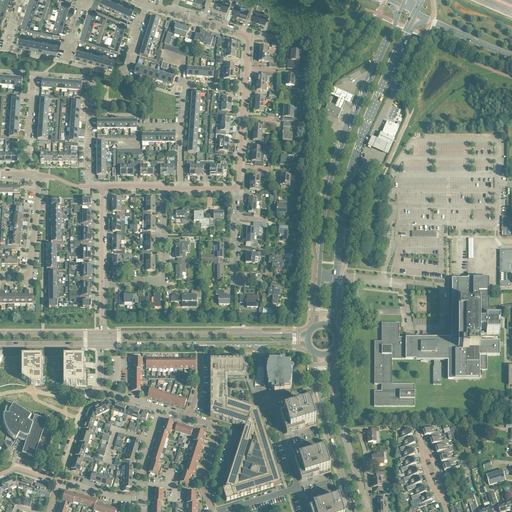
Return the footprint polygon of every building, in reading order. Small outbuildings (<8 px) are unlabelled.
[(67,12),(69,6),(68,5),(66,5),(66,2),(60,0),(59,3),(61,4),(59,10),(67,12)] [(111,9),(114,1),(111,0),(107,0),(105,7),(111,9)] [(219,12),(221,4),(217,3),(217,0),(214,0),(212,9),(219,12)] [(35,9),(37,3),(29,1),(27,7),(35,9)] [(117,12),(121,4),(114,1),(111,9),(117,12)] [(225,14),(226,9),(228,3),(226,2),(225,5),(221,4),(219,12),(225,14)] [(123,15),(127,7),(121,4),(117,12),(123,15)] [(238,18),(240,10),(236,9),(237,7),(233,6),(230,15),(238,18)] [(33,16),(35,9),(27,7),(25,13),(33,16)] [(133,10),(133,9),(127,7),(123,15),(129,18),(130,17),(129,17),(132,10),(133,10)] [(244,20),(246,15),(247,11),(244,9),(243,11),(240,10),(238,18),(244,20)] [(65,19),(67,12),(59,10),(57,16),(65,19)] [(95,14),(89,12),(88,12),(85,18),(94,21),(96,14),(95,14)] [(257,24),(259,16),(255,15),(256,13),(252,12),(249,21),(257,24)] [(31,22),(33,16),(25,13),(23,19),(31,22)] [(263,26),(265,21),(267,16),(260,13),(259,16),(257,24),(263,26)] [(63,25),(65,19),(57,16),(55,22),(63,25)] [(152,17),(150,23),(158,26),(160,19),(159,19),(153,17),(152,17)] [(92,28),(94,21),(85,18),(83,25),(92,28)] [(29,29),(31,22),(23,19),(21,26),(22,26),(28,28),(29,29)] [(61,32),(63,25),(55,22),(53,29),(52,29),(51,31),(57,33),(58,30),(60,31),(61,32)] [(156,32),(158,26),(150,23),(148,30),(156,32)] [(90,34),(92,28),(83,25),(81,31),(90,34)] [(123,34),(125,28),(125,27),(124,27),(117,25),(114,32),(123,34)] [(180,37),(183,27),(176,25),(175,27),(170,26),(164,44),(165,44),(168,45),(169,46),(172,38),(174,36),(174,35),(180,37)] [(190,29),(183,27),(180,37),(186,38),(185,41),(187,43),(191,44),(191,43),(194,34),(194,33),(189,32),(190,29)] [(154,39),(156,32),(148,30),(146,36),(154,39)] [(88,40),(90,34),(81,31),(79,38),(80,38),(87,40),(88,40)] [(121,41),(123,34),(114,32),(112,38),(121,41)] [(204,46),(207,36),(204,35),(205,34),(200,32),(199,35),(194,34),(191,43),(193,44),(194,42),(197,43),(197,44),(204,46)] [(207,34),(207,36),(204,46),(210,48),(211,46),(214,47),(216,40),(213,39),(213,38),(211,37),(212,36),(207,34)] [(152,45),(154,39),(146,36),(144,42),(152,45)] [(24,47),(25,39),(19,37),(18,38),(19,38),(17,45),(17,46),(24,47)] [(119,47),(121,41),(112,38),(110,44),(109,44),(108,47),(114,49),(115,46),(118,47),(119,47)] [(30,49),(32,40),(25,39),(24,47),(30,49)] [(227,40),(221,39),(221,42),(225,43),(225,46),(226,46),(228,46),(227,50),(235,51),(236,43),(227,42),(227,40)] [(37,50),(38,41),(32,40),(30,49),(37,50)] [(43,51),(45,42),(38,41),(37,50),(43,51)] [(50,52),(51,43),(45,42),(43,51),(50,52)] [(150,51),(152,45),(144,42),(142,49),(150,51)] [(58,45),(51,43),(50,52),(57,54),(57,53),(58,46),(58,45)] [(81,59),(83,51),(76,49),(76,50),(74,56),(74,57),(81,59)] [(148,58),(150,51),(142,49),(140,55),(141,56),(147,58),(148,58)] [(87,61),(89,52),(83,51),(81,59),(87,61)] [(287,69),(294,70),(294,66),(293,66),(293,61),(300,61),(300,51),(292,51),(291,59),(288,59),(287,69)] [(93,63),(96,54),(89,52),(87,61),(93,63)] [(100,64),(102,56),(96,54),(93,63),(100,64)] [(267,59),(267,55),(259,54),(259,62),(268,63),(269,59),(267,59)] [(106,66),(109,58),(102,56),(100,64),(106,66)] [(115,59),(109,58),(106,66),(113,68),(113,67),(115,60),(115,59)] [(234,65),(226,64),(225,64),(224,68),(226,68),(226,72),(234,73),(234,65)] [(141,76),(143,68),(137,65),(137,66),(135,73),(134,73),(134,74),(141,76)] [(147,78),(150,70),(143,68),(141,76),(147,78)] [(153,80),(156,71),(150,70),(147,78),(153,80)] [(160,82),(162,73),(156,71),(153,80),(160,82)] [(302,73),(290,72),(290,76),(287,76),(286,85),(294,86),(295,76),(302,77),(302,73)] [(166,84),(169,75),(162,73),(160,82),(166,84)] [(271,77),(271,73),(262,73),(261,76),(258,76),(257,83),(267,84),(267,77),(271,77)] [(175,78),(175,77),(169,75),(166,84),(173,86),(173,85),(175,78)] [(266,92),(267,84),(257,83),(257,91),(266,92)] [(353,99),(334,90),(330,97),(338,101),(335,109),(341,112),(345,104),(350,106),(353,99)] [(226,95),(219,95),(218,101),(222,102),(222,105),(231,106),(232,99),(226,99),(226,95)] [(342,109),(328,103),(324,112),(338,118),(342,109)] [(231,112),(231,106),(222,105),(222,109),(218,108),(217,115),(225,115),(225,112),(231,112)] [(288,122),(295,122),(295,118),(293,118),(294,108),(286,108),(285,117),(288,118),(288,122)] [(225,119),(225,115),(217,115),(217,121),(221,122),(221,125),(230,126),(231,119),(225,119)] [(387,122),(382,134),(393,139),(399,127),(387,122)] [(266,127),(274,128),(274,124),(264,123),(264,126),(262,126),(262,127),(254,126),(254,133),(262,134),(262,129),(266,130),(266,127)] [(294,124),(287,123),(286,127),(287,127),(287,130),(284,130),(283,135),(282,141),(293,141),(294,124)] [(230,132),(230,126),(221,125),(220,129),(216,128),(216,135),(224,135),(224,132),(230,132)] [(261,141),(262,134),(254,133),(253,141),(259,141),(259,144),(267,145),(267,142),(261,141)] [(223,139),(224,135),(216,135),(216,141),(219,141),(219,145),(229,146),(229,139),(223,139)] [(395,140),(381,135),(378,141),(372,139),(368,148),(388,156),(395,140)] [(267,149),(267,145),(259,144),(259,148),(253,147),(252,155),(261,155),(261,151),(265,152),(265,149),(267,149)] [(228,152),(229,146),(219,145),(219,149),(215,148),(215,155),(222,155),(222,152),(228,152)] [(47,163),(47,154),(47,151),(41,151),(41,153),(38,152),(38,162),(40,162),(40,163),(41,163),(41,164),(44,164),(44,163),(47,163)] [(264,155),(261,155),(252,155),(252,161),(255,162),(255,167),(263,167),(264,155)] [(294,157),(282,156),(281,166),(286,166),(285,170),(293,171),(293,167),(290,166),(291,161),(294,161),(294,157)] [(127,176),(127,166),(124,166),(124,162),(121,162),(121,160),(117,160),(117,171),(121,171),(121,176),(127,176)] [(134,170),(137,170),(137,162),(131,162),(130,166),(127,166),(127,176),(134,176),(134,170)] [(147,176),(147,166),(144,166),(144,162),(137,162),(137,170),(141,170),(141,176),(147,176)] [(154,170),(157,170),(157,162),(151,162),(151,166),(147,166),(147,176),(154,176),(154,170)] [(167,176),(167,166),(164,166),(164,162),(159,162),(157,162),(157,170),(161,170),(161,176),(167,176)] [(174,171),(177,171),(177,162),(170,162),(170,166),(167,166),(167,176),(174,176),(174,171)] [(197,176),(197,166),(193,166),(193,162),(187,162),(187,171),(190,171),(190,176),(197,176)] [(203,170),(206,170),(206,162),(200,162),(200,166),(197,166),(197,176),(203,176),(203,170)] [(216,176),(217,166),(213,166),(213,162),(206,162),(206,170),(210,170),(210,176),(216,176)] [(227,162),(220,162),(220,166),(217,166),(216,176),(223,176),(223,171),(227,171),(227,162)] [(106,176),(106,169),(97,169),(97,176),(98,176),(98,180),(106,180),(106,176)] [(281,175),(280,185),(290,186),(290,176),(295,177),(295,173),(287,172),(287,176),(281,175)] [(260,184),(261,177),(260,177),(260,176),(271,177),(271,174),(257,173),(257,177),(251,177),(250,183),(260,184)] [(262,195),(260,195),(255,195),(255,198),(249,198),(249,205),(257,206),(257,202),(261,202),(262,195)] [(125,202),(125,201),(125,196),(119,196),(119,199),(113,199),(113,205),(121,205),(121,202),(125,202)] [(74,206),(74,209),(81,209),(81,206),(91,206),(91,203),(92,203),(92,200),(80,200),(80,206),(74,206)] [(277,213),(286,214),(287,202),(278,202),(277,213)] [(121,209),(121,205),(113,205),(113,212),(118,212),(118,215),(125,215),(125,209),(121,209)] [(155,212),(155,206),(147,205),(147,209),(143,209),(143,215),(149,215),(149,212),(155,212)] [(257,209),(257,206),(249,205),(248,213),(254,213),(254,217),(260,217),(260,210),(257,209)] [(81,212),(81,209),(74,209),(74,212),(80,212),(80,218),(92,218),(92,215),(91,215),(91,212),(81,212)] [(190,216),(190,214),(190,209),(182,209),(182,213),(176,213),(176,214),(171,214),(171,222),(176,222),(176,225),(190,225),(190,221),(186,221),(186,216),(190,216)] [(194,212),(194,217),(194,221),(199,221),(199,224),(201,224),(201,227),(207,227),(207,238),(210,238),(210,227),(210,224),(210,219),(204,219),(204,212),(194,212)] [(224,220),(224,217),(224,212),(214,212),(214,215),(210,215),(210,219),(210,224),(215,224),(215,220),(224,220)] [(125,225),(125,215),(118,215),(118,218),(113,218),(113,225),(121,225),(125,225)] [(149,218),(149,215),(143,215),(143,225),(147,225),(155,225),(155,218),(149,218)] [(259,233),(259,228),(260,223),(253,223),(253,229),(247,228),(246,236),(255,236),(255,233),(259,233)] [(283,241),(287,241),(288,223),(279,223),(278,237),(283,237),(283,241)] [(121,229),(121,225),(113,225),(113,232),(118,232),(118,235),(125,235),(125,229),(121,229)] [(155,232),(155,225),(147,225),(147,229),(143,229),(143,235),(149,235),(149,232),(155,232)] [(125,241),(125,235),(118,235),(118,238),(113,238),(113,245),(121,245),(124,245),(124,241),(125,241)] [(149,238),(149,235),(143,235),(143,241),(147,241),(147,245),(155,245),(155,238),(149,238)] [(92,239),(92,236),(80,236),(80,242),(74,242),(74,245),(81,245),(81,242),(91,242),(91,239),(92,239)] [(254,240),(255,236),(246,236),(246,243),(252,244),(251,247),(258,248),(258,243),(258,241),(254,240)] [(189,241),(184,241),(179,241),(179,244),(176,244),(176,249),(176,258),(179,258),(179,262),(186,262),(186,252),(187,252),(187,246),(189,246),(189,241)] [(224,244),(219,244),(217,244),(217,246),(214,246),(214,256),(211,256),(211,258),(201,258),(201,262),(214,262),(221,262),(221,258),(223,258),(224,244)] [(92,254),(92,251),(91,251),(91,248),(81,248),(81,245),(74,245),(74,248),(81,248),(81,254),(91,254),(92,254)] [(121,248),(121,245),(113,245),(113,252),(119,252),(119,255),(123,255),(125,255),(125,248),(121,248)] [(155,252),(155,245),(147,245),(144,245),(144,249),(143,249),(143,255),(149,255),(149,252),(155,252)] [(246,253),(246,263),(255,264),(255,257),(264,258),(265,250),(259,250),(258,254),(246,253)] [(511,250),(500,251),(500,288),(510,288),(510,271),(511,270),(511,250)] [(149,258),(149,255),(143,255),(143,265),(147,265),(155,265),(155,258),(149,258)] [(269,257),(269,264),(272,264),(272,267),(275,268),(275,271),(281,272),(282,268),(283,268),(283,264),(280,264),(280,257),(273,256),(273,258),(269,257)] [(186,273),(186,262),(179,262),(179,265),(178,265),(178,267),(176,267),(176,281),(182,281),(182,273),(186,273)] [(221,267),(221,262),(214,262),(214,273),(217,273),(217,281),(224,281),(224,276),(223,276),(223,267),(221,267)] [(74,267),(81,267),(81,272),(92,272),(92,269),(91,269),(91,266),(81,266),(81,263),(74,263),(74,267)] [(123,265),(113,265),(112,265),(112,269),(113,269),(113,275),(117,275),(121,275),(121,268),(125,268),(125,265),(123,265)] [(500,356),(500,345),(500,341),(479,341),(479,335),(500,335),(500,329),(498,329),(498,325),(500,325),(500,320),(486,320),(486,313),(487,313),(487,279),(452,279),(452,309),(453,309),(453,313),(448,313),(448,316),(453,316),(453,325),(450,325),(448,330),(452,331),(452,336),(452,338),(399,338),(399,323),(382,323),(382,342),(374,342),(374,385),(382,385),(382,392),(374,392),(374,407),(415,407),(415,385),(392,384),(392,360),(434,360),(434,364),(425,364),(425,367),(422,367),(422,377),(416,377),(416,385),(428,385),(428,367),(433,367),(433,385),(441,385),(441,363),(439,363),(439,360),(449,360),(449,379),(479,379),(479,371),(487,371),(487,356),(500,356)] [(265,304),(266,295),(262,294),(262,307),(275,308),(276,303),(278,303),(278,295),(280,295),(280,290),(277,289),(277,282),(272,282),(272,285),(271,285),(270,290),(269,290),(268,296),(273,297),(272,305),(265,304)] [(36,295),(33,296),(29,296),(29,291),(27,291),(27,305),(36,304),(36,302),(36,295)] [(201,299),(201,296),(201,291),(191,291),(191,296),(183,296),(183,295),(175,295),(171,298),(171,302),(182,302),(182,307),(197,307),(197,299),(201,299)] [(216,291),(216,296),(219,296),(219,305),(230,305),(230,300),(230,295),(224,295),(224,291),(216,291)] [(119,306),(124,306),(125,306),(125,304),(133,304),(133,299),(135,299),(135,303),(139,303),(139,297),(137,297),(137,294),(134,294),(134,295),(133,295),(133,294),(124,295),(119,295),(119,306)] [(161,309),(161,299),(161,294),(148,294),(148,299),(143,299),(143,297),(140,297),(140,304),(154,304),(154,309),(161,309)] [(240,296),(240,301),(240,303),(247,303),(247,308),(258,308),(258,296),(244,296),(240,296)] [(81,302),(81,299),(75,299),(74,299),(74,303),(81,303),(81,309),(91,309),(91,302),(81,302)] [(0,357),(0,378),(20,379),(21,380),(30,385),(32,386),(35,386),(43,386),(43,379),(64,379),(64,386),(85,386),(85,370),(85,369),(85,363),(85,357),(0,357)] [(143,362),(143,359),(134,359),(134,364),(132,364),(132,365),(134,365),(134,369),(140,369),(140,370),(145,370),(145,367),(146,367),(146,362),(143,362)] [(210,406),(212,406),(227,406),(227,401),(227,377),(246,377),(246,371),(244,371),(244,360),(210,360),(210,406)] [(291,374),(291,370),(293,370),(294,368),(294,363),(293,362),(285,362),(285,361),(285,360),(284,360),(280,360),(280,363),(278,363),(278,360),(268,360),(268,365),(269,365),(269,367),(267,367),(267,371),(268,371),(268,376),(267,376),(267,381),(269,381),(269,383),(268,383),(268,387),(271,387),(271,389),(270,389),(270,392),(278,392),(278,394),(291,394),(291,389),(290,389),(290,385),(289,385),(289,383),(291,383),(291,379),(290,379),(290,374),(291,374)] [(316,424),(315,423),(308,400),(305,391),(294,394),(291,394),(278,394),(269,394),(264,390),(264,388),(255,388),(254,395),(268,409),(271,408),(275,407),(278,406),(280,413),(286,433),(295,460),(295,462),(301,479),(303,487),(308,502),(310,509),(310,511),(342,511),(338,497),(330,471),(323,447),(317,430),(316,424)] [(187,400),(181,398),(178,407),(184,409),(187,400)] [(212,409),(210,409),(210,417),(219,420),(220,418),(222,419),(222,421),(229,423),(230,421),(232,422),(232,424),(239,426),(240,424),(242,425),(242,427),(246,428),(233,470),(231,469),(230,470),(229,470),(228,471),(228,473),(228,474),(228,475),(229,476),(230,477),(226,489),(223,490),(226,502),(281,485),(277,472),(276,473),(275,470),(277,469),(271,452),(270,453),(269,450),(270,449),(268,442),(267,443),(266,440),(267,439),(265,432),(264,433),(263,430),(264,430),(262,423),(260,423),(260,420),(261,420),(259,411),(255,409),(254,411),(251,410),(252,409),(245,406),(244,408),(242,407),(242,405),(235,403),(234,405),(232,404),(232,402),(227,401),(227,406),(212,406),(212,409)] [(112,411),(114,404),(108,402),(105,403),(106,405),(105,405),(104,404),(99,406),(103,413),(109,410),(112,411)] [(119,413),(121,405),(116,404),(116,405),(114,405),(115,404),(114,404),(112,411),(111,414),(113,415),(114,412),(119,413)] [(28,455),(35,458),(35,457),(34,457),(48,416),(41,414),(39,418),(35,416),(32,424),(28,421),(32,416),(14,405),(11,410),(8,408),(7,410),(7,412),(7,414),(5,414),(4,417),(5,420),(5,424),(6,427),(8,430),(9,432),(11,435),(14,437),(16,439),(13,445),(12,444),(13,442),(6,440),(5,442),(0,440),(0,448),(4,449),(2,454),(11,457),(14,448),(13,448),(19,438),(20,439),(20,441),(23,441),(23,440),(27,441),(23,453),(22,453),(28,455)] [(125,419),(128,409),(126,409),(126,407),(121,405),(119,413),(124,415),(123,418),(125,419)] [(97,417),(103,413),(99,406),(94,409),(95,410),(94,411),(93,410),(90,411),(88,417),(96,419),(97,417)] [(132,418),(135,410),(130,408),(129,410),(128,409),(125,419),(127,419),(128,416),(132,418)] [(140,411),(135,410),(132,418),(137,419),(136,422),(138,423),(141,414),(139,413),(140,411)] [(146,422),(148,414),(143,412),(142,414),(141,414),(138,423),(140,423),(141,420),(146,422)] [(99,420),(96,419),(88,417),(89,418),(89,419),(87,419),(86,424),(94,426),(95,421),(98,422),(99,420)] [(173,427),(174,423),(165,421),(164,425),(163,425),(162,426),(174,429),(175,427),(173,427)] [(181,433),(183,425),(178,423),(175,432),(181,433)] [(94,426),(86,424),(84,429),(86,430),(85,431),(94,434),(95,432),(92,431),(94,426)] [(174,431),(174,429),(162,426),(163,427),(162,431),(168,433),(171,434),(172,431),(174,431)] [(441,435),(440,431),(435,433),(433,427),(429,429),(428,427),(425,428),(425,430),(423,431),(424,436),(431,434),(432,438),(441,435)] [(379,428),(376,428),(371,428),(371,432),(367,432),(368,443),(376,443),(376,432),(379,432),(379,428)] [(398,443),(403,442),(407,440),(406,437),(413,435),(411,430),(409,430),(408,429),(404,430),(405,432),(400,433),(402,438),(397,439),(398,443)] [(167,438),(168,433),(162,431),(160,430),(158,436),(167,438)] [(205,433),(196,430),(195,434),(193,433),(192,435),(205,439),(205,438),(203,438),(205,433)] [(94,436),(94,434),(85,431),(85,433),(83,432),(81,437),(89,440),(91,435),(94,436)] [(205,439),(192,435),(192,437),(194,438),(193,441),(195,442),(202,444),(203,439),(204,440),(205,439)] [(438,443),(439,446),(446,444),(446,445),(448,444),(447,440),(442,441),(441,436),(430,439),(432,445),(438,443)] [(89,440),(81,437),(80,442),(81,443),(81,444),(90,447),(91,445),(88,444),(89,440)] [(133,439),(134,438),(129,437),(128,440),(131,441),(130,444),(139,447),(140,441),(133,439)] [(414,438),(407,440),(403,442),(405,447),(400,448),(401,452),(410,449),(409,446),(415,444),(414,438)] [(90,449),(90,447),(81,444),(80,446),(79,446),(77,451),(85,453),(87,448),(90,449)] [(447,449),(446,445),(446,444),(439,446),(435,448),(437,453),(443,451),(445,454),(453,452),(452,448),(447,449)] [(137,452),(129,449),(126,448),(124,453),(127,454),(135,457),(137,452)] [(401,463),(404,462),(409,460),(408,457),(415,455),(413,449),(403,453),(404,458),(399,459),(401,463)] [(85,453),(77,451),(75,456),(77,456),(77,458),(86,461),(87,459),(84,458),(85,453)] [(199,460),(201,454),(192,452),(190,457),(199,460)] [(383,452),(379,452),(374,453),(375,457),(372,457),(372,465),(384,464),(383,452)] [(134,463),(135,457),(127,454),(125,460),(123,459),(122,463),(124,463),(129,464),(133,464),(133,462),(134,463)] [(448,460),(449,464),(453,463),(458,461),(457,457),(452,459),(450,454),(440,457),(441,462),(448,460)] [(85,463),(86,461),(77,458),(76,460),(74,459),(73,464),(81,467),(82,462),(85,463)] [(414,459),(409,460),(404,462),(405,467),(401,469),(402,473),(411,470),(409,466),(416,464),(414,459)] [(492,466),(490,461),(482,464),(484,469),(492,466)] [(133,466),(133,464),(129,464),(124,463),(124,466),(124,472),(133,472),(133,466)] [(455,468),(453,463),(449,464),(442,466),(444,471),(451,469),(452,473),(461,470),(459,466),(455,468)] [(84,468),(81,467),(73,464),(71,469),(73,470),(72,471),(82,474),(82,472),(84,468)] [(161,473),(161,470),(149,467),(149,468),(150,468),(149,473),(157,475),(158,472),(161,473)] [(194,476),(196,470),(187,467),(186,472),(185,473),(192,475),(194,476)] [(405,483),(410,481),(409,481),(413,480),(412,476),(419,474),(417,469),(406,472),(408,477),(403,479),(405,483)] [(511,476),(504,476),(502,470),(486,475),(489,486),(505,480),(506,481),(511,481),(511,476)] [(96,482),(98,474),(93,472),(90,481),(96,482)] [(190,479),(192,475),(185,473),(186,472),(183,472),(182,475),(180,474),(180,476),(192,480),(190,479)] [(106,486),(109,477),(109,475),(104,474),(104,475),(101,484),(106,486)] [(191,481),(192,480),(180,476),(179,478),(181,479),(180,483),(185,484),(185,486),(187,487),(188,485),(190,480),(191,481)] [(114,479),(109,477),(106,486),(111,487),(114,479)] [(381,478),(378,478),(373,479),(374,488),(375,492),(381,492),(381,487),(381,478)] [(420,478),(413,480),(409,481),(410,481),(411,486),(406,487),(408,491),(416,489),(415,485),(422,483),(420,478)] [(19,487),(21,480),(16,479),(12,481),(11,479),(6,482),(11,492),(12,495),(14,494),(12,492),(13,491),(12,489),(16,487),(19,487)] [(24,493),(28,482),(23,480),(22,481),(21,480),(19,487),(23,489),(22,492),(24,493)] [(11,492),(6,482),(1,484),(2,485),(0,485),(0,493),(2,494),(4,497),(11,492)] [(32,492),(34,485),(33,484),(33,483),(28,482),(24,493),(26,493),(27,490),(32,492)] [(132,489),(132,483),(123,483),(123,492),(129,492),(129,488),(132,489)] [(38,497),(41,486),(36,484),(36,485),(34,485),(32,492),(37,493),(36,496),(38,497)] [(46,490),(46,489),(47,488),(41,486),(38,497),(40,498),(41,495),(50,498),(51,492),(46,490)] [(412,501),(420,498),(421,498),(420,494),(427,492),(425,487),(414,490),(416,495),(411,497),(412,501)] [(73,502),(75,496),(71,494),(72,493),(70,493),(70,494),(65,492),(62,501),(66,502),(65,504),(69,506),(70,504),(73,505),(74,502),(73,502)] [(431,495),(421,498),(420,498),(422,503),(417,505),(418,509),(427,506),(426,502),(432,500),(431,495)] [(95,509),(97,502),(97,501),(97,500),(92,498),(89,507),(94,509),(95,509)] [(387,498),(383,498),(378,498),(378,502),(377,502),(377,511),(386,511),(386,509),(387,509),(387,498)] [(504,511),(507,511),(504,503),(500,504),(501,506),(498,507),(499,511),(504,511)]
